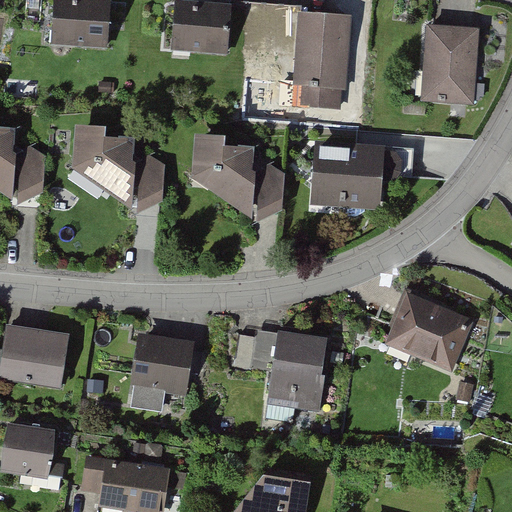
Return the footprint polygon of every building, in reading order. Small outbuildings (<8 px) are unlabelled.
[(112,0),(55,0),(53,47),(110,50),(112,0)] [(233,3),(176,1),(174,54),(231,57),(233,3)] [(354,16),(299,13),(293,110),(343,113),(344,95),(349,96),(354,16)] [(477,28),(426,26),(423,102),(473,104),(477,28)] [(0,196),(15,206),(27,202),(43,195),(46,163),(33,154),(14,154),(15,132),(0,132),(0,196)] [(135,147),(104,145),(105,134),(75,133),(73,173),(131,211),(135,147)] [(227,137),(196,137),(194,182),(255,225),(269,220),(284,214),(287,181),(274,172),(255,172),(255,150),(227,151),(227,137)] [(386,147),(317,145),(315,207),(384,210),(385,178),(405,178),(405,156),(386,155),(386,147)] [(150,158),(141,163),(137,217),(151,211),(162,205),(165,168),(150,158)] [(473,324),(408,297),(387,348),(452,375),(473,324)] [(70,337),(7,327),(0,369),(0,380),(61,391),(70,337)] [(330,340),(256,331),(251,370),(272,372),(268,404),(322,411),(330,340)] [(195,346),(139,337),(131,388),(187,397),(195,346)] [(57,433),(6,425),(0,467),(0,472),(50,480),(57,433)] [(102,491),(107,462),(87,458),(81,494),(101,497),(102,491)] [(164,511),(171,472),(107,462),(102,491),(101,497),(99,507),(99,510),(109,511),(164,511)] [(185,490),(190,474),(175,470),(170,486),(185,490)] [(307,511),(311,489),(264,481),(237,511),(307,511)]
